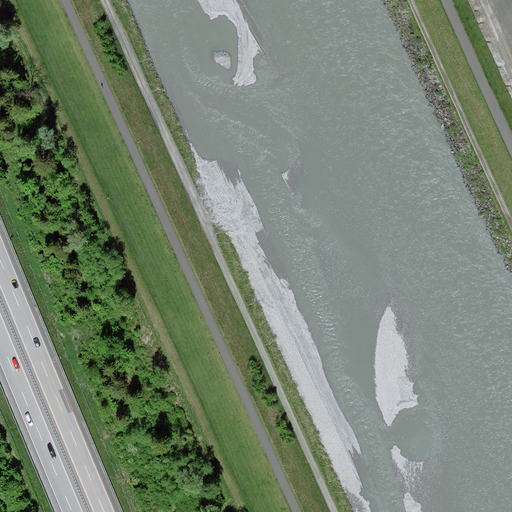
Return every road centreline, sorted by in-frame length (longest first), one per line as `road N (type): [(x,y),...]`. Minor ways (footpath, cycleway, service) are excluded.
road 1 (track): [(102,0),(335,511)]
road 2 (track): [(64,0),(296,511)]
road 3 (motorway): [(104,511),(0,259)]
road 4 (track): [(511,223),(408,0)]
road 5 (motorway): [(0,337),(73,511)]
